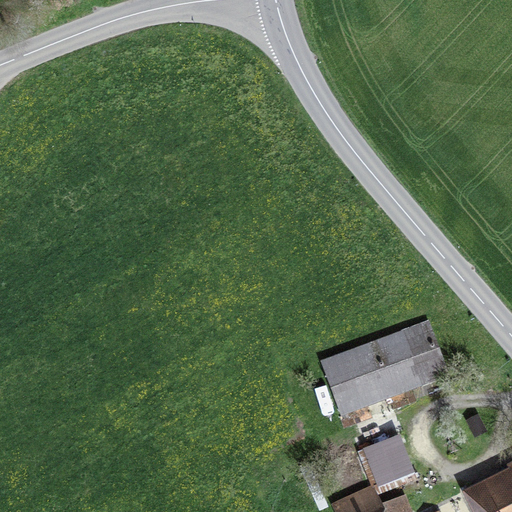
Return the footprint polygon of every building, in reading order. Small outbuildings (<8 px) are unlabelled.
[(320,362),(340,417),(352,413),(357,425),(385,414),(380,402),(396,396),(400,407),(417,401),(413,390),(450,376),(429,321),(320,362)] [(474,440),(488,433),(479,415),(465,422),(474,440)] [(375,434),(375,437),(377,440),(381,441),(384,439),(385,436),(384,432),(381,430),(377,431),(375,434)] [(371,489),(374,488),(377,496),(420,479),(418,473),(414,475),(398,436),(356,453),(370,488),(371,489)] [(366,445),(366,441),(364,438),(360,437),(357,439),(356,442),(357,446),(360,448),(364,447),(366,445)] [(511,511),(511,463),(506,466),(508,470),(461,493),(470,511),(511,511)] [(300,469),(319,511),(328,507),(309,464),(300,469)] [(412,511),(405,496),(381,506),(377,496),(374,488),(371,489),(370,488),(331,504),(334,511),(440,511),(436,511),(412,511)]
